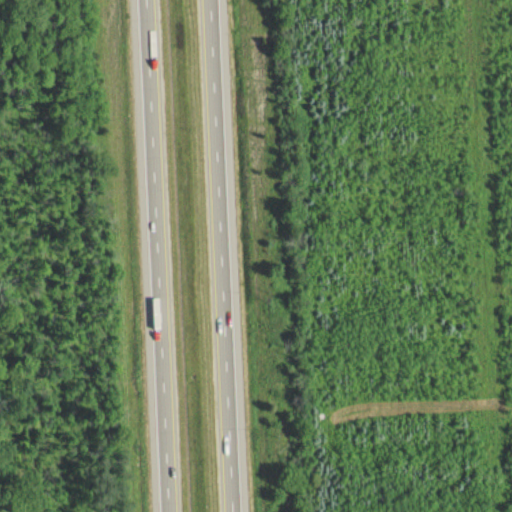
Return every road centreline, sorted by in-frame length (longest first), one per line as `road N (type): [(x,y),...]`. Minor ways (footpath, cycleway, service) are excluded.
road 1 (motorway): [(146,0),(168,511)]
road 2 (motorway): [(231,511),(210,0)]
